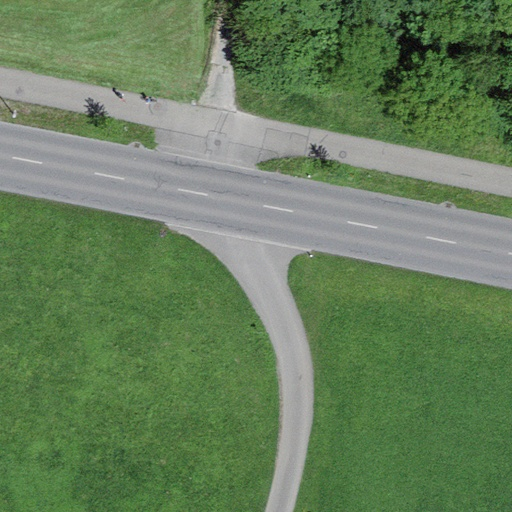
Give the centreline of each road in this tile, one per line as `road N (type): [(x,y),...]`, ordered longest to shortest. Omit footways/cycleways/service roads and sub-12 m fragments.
road 1 (primary): [(511,258),(0,160)]
road 2 (track): [(220,126),(231,0)]
